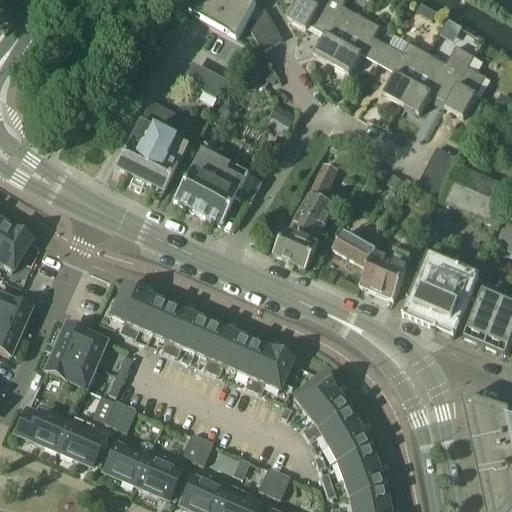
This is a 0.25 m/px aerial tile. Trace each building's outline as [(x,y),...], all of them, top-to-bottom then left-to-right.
[(195,0),(186,17),(198,23),(198,24),(244,50),(246,48),(237,43),(256,10),(254,9),(257,4),(250,0),(195,0)] [(305,34),(308,29),(317,11),(328,17),(335,21),(342,10),(347,0),(300,0),(287,24),(305,34)] [(432,26),(437,18),(421,9),(416,18),(432,26)] [(313,60),(331,70),(359,20),(342,10),(335,21),(328,17),(317,11),(308,29),(324,38),(313,60)] [(250,35),(262,55),(282,44),(264,13),(250,34),(250,35)] [(359,20),(331,70),(348,80),(360,59),(377,68),(388,50),(374,42),(380,31),(359,20)] [(475,60),(482,47),(473,42),(466,55),(475,60)] [(382,99),(400,109),(429,59),(408,47),(402,58),(388,50),(377,68),(394,78),(382,99)] [(447,108),(447,107),(444,113),(462,123),(485,82),(468,72),(474,61),(455,51),(446,68),(446,69),(440,81),(457,91),(447,108)] [(429,59),(400,109),(418,119),(430,98),(447,107),(447,108),(457,91),(440,81),(446,69),(446,68),(429,59)] [(246,73),(240,79),(241,87),(247,92),(255,93),(261,86),(261,79),(267,72),(260,66),(254,73),(246,73)] [(511,120),(511,102),(501,97),(493,112),(511,123),(511,120)] [(231,127),(236,122),(236,113),(232,108),(232,99),(223,99),(223,108),(217,112),(217,121),(213,124),(218,130),(222,126),(231,127)] [(137,126),(112,176),(159,200),(174,172),(195,132),(182,125),(183,123),(183,121),(182,119),(180,118),(177,115),(174,113),(170,112),(167,110),(164,110),(162,111),(161,111),(160,113),(147,107),(137,126)] [(295,121),(288,117),(281,128),(289,132),(295,121)] [(431,162),(452,173),(457,163),(436,152),(431,162)] [(198,155),(171,206),(218,230),(233,203),(247,211),(259,189),(243,181),(241,185),(224,177),(227,170),(198,155)] [(425,172),(447,183),(452,173),(431,162),(425,172)] [(308,200),(286,237),(313,251),(316,246),(319,248),(320,247),(316,245),(335,212),(322,205),(338,177),(325,169),(308,200)] [(511,194),(455,170),(439,207),(498,233),(511,200),(511,194)] [(420,183),(442,193),(447,183),(425,172),(420,183)] [(384,188),(401,199),(407,188),(390,178),(384,188)] [(435,206),(435,205),(442,193),(420,183),(415,193),(409,189),(408,189),(435,206)] [(356,208),(355,204),(351,202),(348,202),(346,206),(346,210),(350,212),(354,211),(356,208)] [(0,255),(12,235),(0,227),(0,255)] [(511,230),(503,227),(498,238),(511,244),(511,230)] [(12,235),(0,255),(0,270),(11,277),(30,246),(12,235)] [(318,251),(319,248),(316,246),(313,251),(286,237),(273,260),(304,275),(318,251)] [(366,274),(366,275),(373,265),(377,256),(343,237),(332,255),(366,274)] [(493,250),(511,257),(511,244),(498,238),(493,250)] [(366,275),(359,293),(393,307),(411,264),(391,255),(386,267),(375,262),(378,257),(377,256),(373,265),(366,275)] [(427,260),(404,312),(401,319),(452,342),(478,282),(427,260)] [(125,341),(143,300),(122,291),(108,322),(122,328),(117,338),(125,341)] [(463,343),(485,352),(504,308),(482,298),(463,343)] [(150,340),(164,309),(143,300),(125,341),(133,345),(138,335),(150,340)] [(0,303),(0,330),(17,338),(28,315),(9,307),(9,308),(0,303)] [(511,311),(504,308),(485,352),(504,361),(511,342),(511,311)] [(184,320),(185,318),(164,309),(150,340),(163,346),(159,356),(167,359),(184,320)] [(184,320),(167,359),(175,363),(179,353),(192,359),(205,329),(206,327),(185,318),(184,320)] [(205,329),(192,359),(205,364),(204,367),(201,374),(207,377),(209,378),(212,371),(215,365),(226,339),(227,337),(207,328),(206,327),(205,329)] [(0,358),(7,361),(17,338),(0,330),(0,358)] [(64,331),(54,355),(92,371),(102,348),(82,340),(82,339),(64,331)] [(212,371),(209,378),(217,381),(219,375),(221,371),(234,377),(236,374),(247,349),(248,346),(227,337),(226,339),(215,365),(212,371)] [(252,393),(269,355),(248,346),(247,349),(234,377),(247,382),(242,392),(251,396),(252,393)] [(83,394),(92,371),(54,355),(44,378),(62,386),(62,385),(83,394)] [(252,393),(251,396),(258,399),(259,399),(259,397),(263,389),(277,396),(278,393),(289,368),(290,364),(269,355),(268,358),(257,383),(252,393)] [(124,361),(116,380),(123,383),(131,365),(124,361)] [(287,377),(282,388),(291,392),(295,381),(287,377)] [(107,399),(114,402),(123,383),(116,380),(107,399)] [(317,381),(294,400),(291,403),(304,419),(316,410),(333,397),(322,384),(319,380),(317,381)] [(300,435),(300,436),(304,442),(305,442),(321,431),(337,420),(346,414),(333,397),(316,410),(304,419),(308,424),(311,428),(300,435)] [(112,407),(102,429),(113,434),(123,412),(112,407)] [(290,414),(282,411),(278,422),(285,425),(290,414)] [(123,412),(113,434),(124,439),(134,416),(123,412)] [(25,413),(14,440),(55,458),(67,431),(66,431),(68,427),(53,420),(51,424),(25,413)] [(511,511),(511,427),(509,427),(468,413),(489,511),(511,511)] [(305,442),(304,442),(309,449),(309,448),(320,441),(325,451),(341,442),(357,433),(352,425),(346,414),(337,420),(321,431),(305,442)] [(67,431),(55,458),(88,472),(100,446),(88,440),(92,431),(72,423),(68,432),(67,431)] [(341,442),(325,451),(334,468),(363,454),(367,452),(357,433),(341,442)] [(179,462),(190,467),(200,445),(189,440),(179,462)] [(200,445),(190,467),(201,472),(211,450),(200,445)] [(102,478),(134,492),(145,465),(132,460),(134,455),(118,449),(116,453),(114,452),(102,478)] [(363,454),(334,468),(341,485),(375,473),(369,458),(367,452),(363,454)] [(145,465),(134,492),(165,506),(177,479),(176,479),(180,470),(160,461),(156,470),(145,465)] [(320,461),(313,464),(316,475),(324,472),(320,461)] [(375,473),(341,485),(347,503),(349,503),(382,493),(375,473)] [(266,474),(256,496),(267,501),(277,479),(266,474)] [(277,479),(267,501),(278,506),(288,484),(277,479)] [(322,492),(330,490),(326,479),(319,481),(322,492)] [(179,511),(216,511),(226,490),(207,481),(203,490),(191,485),(179,511)] [(226,490),(216,511),(252,511),(242,507),(246,498),(226,490)] [(330,490),(322,492),(326,503),(333,501),(330,490)] [(349,503),(347,503),(349,511),(385,511),(382,493),(349,503)]
